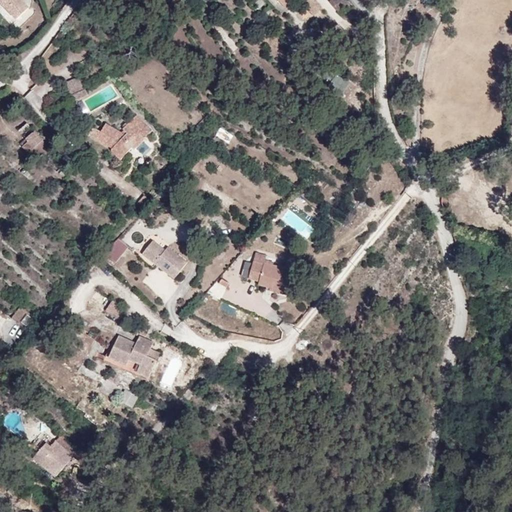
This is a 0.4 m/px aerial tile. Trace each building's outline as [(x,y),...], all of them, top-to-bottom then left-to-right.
[(36,4),(29,0),(3,0),(0,5),(0,8),(22,24),(36,4)] [(300,0),(313,16),(322,9),(314,0),(300,0)] [(347,0),(330,0),(346,18),(358,10),(347,0)] [(74,105),(88,95),(84,76),(71,79),(74,105)] [(337,95),(347,87),(338,76),(328,85),(337,95)] [(136,169),(158,134),(136,118),(90,136),(136,169)] [(215,136),(230,143),(234,134),(219,128),(215,136)] [(35,131),(21,146),(37,162),(52,146),(35,131)] [(116,265),(127,245),(114,238),(103,258),(116,265)] [(199,258),(159,238),(145,260),(182,281),(199,258)] [(301,266),(258,249),(250,279),(294,299),(301,266)] [(103,314),(114,320),(122,307),(111,300),(103,314)] [(12,321),(27,327),(32,312),(18,307),(12,321)] [(0,352),(9,333),(0,328),(0,352)] [(209,365),(125,336),(119,359),(196,390),(209,365)] [(120,375),(118,382),(129,386),(131,378),(120,375)] [(132,407),(138,396),(125,389),(119,401),(132,407)] [(83,398),(76,408),(99,422),(106,412),(83,398)] [(97,462),(54,428),(37,457),(67,490),(97,462)]
